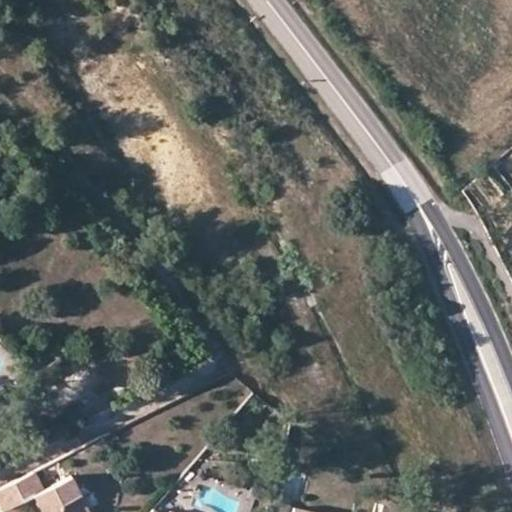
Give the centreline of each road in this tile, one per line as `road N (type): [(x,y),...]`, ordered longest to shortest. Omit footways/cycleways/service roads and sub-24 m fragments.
road 1 (secondary): [(404,182),(511,462)]
road 2 (residential): [(0,480),(225,366)]
road 3 (secondary): [(404,182),(265,0)]
road 4 (secondary): [(511,377),(458,262),(404,182)]
